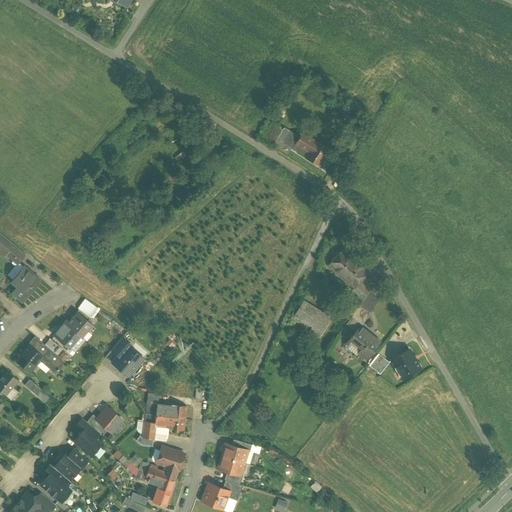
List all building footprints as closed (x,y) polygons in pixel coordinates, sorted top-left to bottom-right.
[(273,122),(262,140),(269,144),(280,127),(273,122)] [(284,127),(277,139),(292,149),(295,144),(299,137),(284,127)] [(315,140),(302,132),(299,137),(295,144),(292,149),(305,157),(304,157),(319,166),(330,149),(315,140)] [(12,245),(0,235),(0,252),(4,255),(5,254),(5,253),(12,245)] [(12,245),(5,253),(5,254),(18,265),(25,256),(12,245)] [(368,271),(342,249),(329,265),(354,287),(355,286),(364,275),(368,271)] [(40,281),(23,267),(11,281),(12,281),(14,279),(20,284),(21,286),(19,288),(28,295),(40,281)] [(364,275),(355,286),(366,296),(375,284),(364,275)] [(20,284),(13,293),(23,301),(28,295),(19,288),(21,286),(20,284)] [(366,296),(355,286),(354,287),(351,291),(362,301),(366,296)] [(330,318),(303,301),(294,315),(313,326),(310,331),(319,336),(330,318)] [(370,313),(360,305),(352,316),(362,324),(370,313)] [(93,324),(78,312),(69,322),(66,319),(66,320),(64,322),(82,337),(93,324)] [(82,337),(64,322),(54,335),(69,348),(73,343),(75,341),(72,339),(77,333),(85,340),(87,342),(87,341),(82,337)] [(380,342),(360,326),(347,342),(367,358),(380,342)] [(85,340),(77,333),(72,339),(75,341),(73,343),(78,347),(85,340)] [(45,345),(36,337),(29,345),(43,356),(39,361),(56,374),(66,362),(57,355),(45,345)] [(133,347),(122,338),(111,350),(119,356),(126,348),(129,351),(132,348),(133,347)] [(62,349),(50,339),(45,345),(57,355),(62,349)] [(162,349),(167,353),(175,344),(170,340),(162,349)] [(43,356),(29,345),(25,350),(16,360),(30,372),(39,361),(43,356)] [(129,351),(126,348),(119,356),(113,363),(120,369),(120,371),(125,375),(127,375),(128,376),(143,358),(132,348),(129,351)] [(409,349),(391,359),(403,379),(420,369),(409,349)] [(378,354),(369,365),(380,374),(389,362),(378,354)] [(7,371),(0,379),(0,390),(5,395),(18,380),(7,371)] [(42,390),(30,380),(25,386),(37,396),(42,390)] [(207,388),(195,388),(195,400),(206,400),(207,388)] [(157,404),(147,402),(146,414),(156,415),(157,404)] [(187,406),(172,405),(172,406),(157,404),(156,415),(185,418),(187,406)] [(116,413),(111,408),(109,409),(107,407),(98,418),(97,420),(107,429),(111,432),(122,420),(116,414),(116,413)] [(107,429),(97,420),(98,418),(93,414),(86,422),(99,432),(102,435),(107,429)] [(156,415),(146,414),(145,422),(155,423),(156,415)] [(185,418),(156,415),(155,423),(154,427),(154,433),(168,435),(169,428),(184,430),(185,418)] [(86,422),(83,419),(83,420),(82,419),(76,427),(82,432),(83,430),(94,439),(99,434),(98,433),(99,432),(86,422)] [(155,423),(145,422),(143,438),(153,439),(154,427),(155,423)] [(94,439),(83,430),(82,432),(74,441),(82,448),(83,450),(86,453),(88,453),(91,456),(101,444),(94,439)] [(143,438),(142,438),(140,436),(136,441),(142,445),(153,446),(153,439),(143,438)] [(252,445),(234,439),(232,445),(247,450),(250,451),(252,445)] [(232,445),(226,444),(226,445),(224,444),(222,445),(220,449),(221,451),(224,452),(222,456),(243,463),(247,450),(232,445)] [(165,465),(179,470),(184,454),(162,447),(157,463),(165,465)] [(87,461),(74,449),(68,456),(80,467),(81,468),(87,461)] [(250,451),(247,450),(243,463),(249,465),(250,464),(249,464),(253,452),(250,451)] [(68,456),(65,454),(54,467),(69,480),(80,467),(68,456)] [(243,463),(222,456),(219,469),(227,472),(240,475),(243,463)] [(150,464),(142,462),(139,470),(147,472),(150,464)] [(179,470),(165,465),(163,471),(157,469),(157,467),(150,464),(147,472),(175,481),(176,482),(179,470)] [(46,468),(36,480),(62,502),(72,490),(46,468)] [(112,469),(107,477),(113,481),(118,474),(112,469)] [(147,472),(139,470),(136,478),(144,481),(147,472)] [(175,481),(147,472),(144,481),(158,485),(152,501),(167,506),(175,481)] [(240,475),(227,472),(225,480),(226,480),(240,485),(242,476),(240,475)] [(240,485),(226,480),(222,488),(229,491),(227,497),(237,501),(243,486),(240,485)] [(222,488),(209,483),(201,502),(222,510),(227,497),(229,491),(222,488)] [(33,497),(28,492),(20,501),(18,504),(17,504),(17,505),(15,507),(21,511),(39,511),(44,507),(45,506),(33,497)] [(55,504),(41,493),(38,496),(33,497),(45,506),(44,507),(49,511),(55,504)] [(142,511),(145,506),(133,502),(126,497),(122,503),(138,511),(142,511)] [(276,508),(286,511),(290,501),(280,498),(276,508)]
